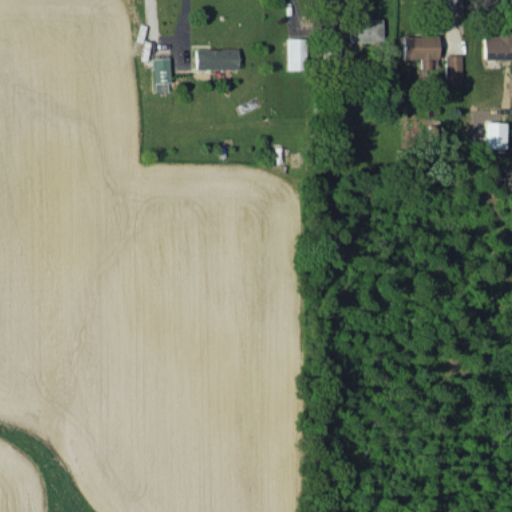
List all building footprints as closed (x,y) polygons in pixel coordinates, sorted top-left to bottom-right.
[(379,18),(366,18),(366,12),(347,12),(347,41),(378,41),(379,18)] [(510,31),(481,30),(480,58),(511,58),(511,35),(510,36),(510,31)] [(434,58),(435,34),(400,34),(400,58),(417,58),(417,68),(426,68),(427,58),(434,58)] [(286,68),(304,68),(303,37),(285,37),(286,68)] [(236,67),(235,48),(193,48),(194,68),(236,67)] [(458,54),(442,54),(443,77),(458,77),(458,54)] [(167,91),(165,57),(150,58),(151,91),(167,91)] [(502,147),(503,121),(482,121),(482,147),(502,147)]
